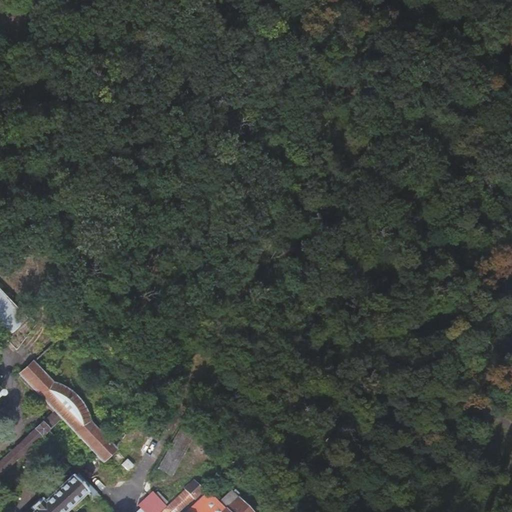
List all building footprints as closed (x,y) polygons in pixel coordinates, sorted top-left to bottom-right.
[(0,286),(0,330),(18,349),(40,323),(36,320),(33,320),(0,286)] [(54,411),(61,419),(101,461),(115,449),(89,422),(88,405),(83,393),(74,387),(63,382),(52,383),(33,362),(20,374),(54,411)] [(0,475),(26,451),(61,419),(54,411),(23,441),(0,462),(0,475)] [(174,476),(192,438),(177,431),(159,469),(174,476)] [(64,511),(68,509),(85,493),(92,500),(97,495),(79,476),(74,480),(70,477),(43,503),(39,499),(29,509),(31,511),(64,511)] [(158,511),(176,511),(203,486),(195,478),(158,511)] [(216,500),(205,490),(181,511),(249,511),(228,489),(216,500)]
